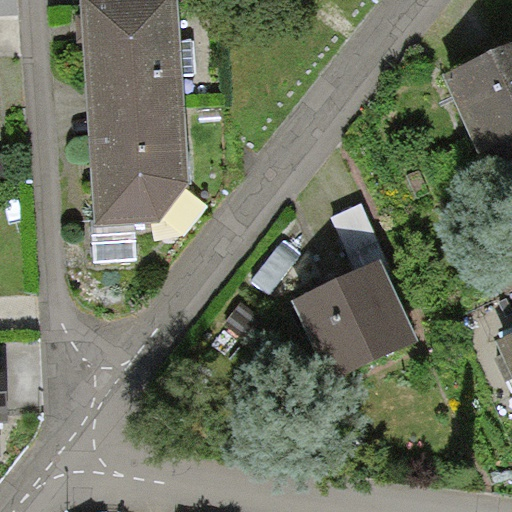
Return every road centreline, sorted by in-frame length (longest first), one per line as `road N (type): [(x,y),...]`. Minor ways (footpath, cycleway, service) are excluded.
road 1 (residential): [(404,0),(114,384)]
road 2 (residential): [(114,384),(68,334),(58,310),(36,0)]
road 3 (residential): [(409,511),(136,478),(69,445)]
